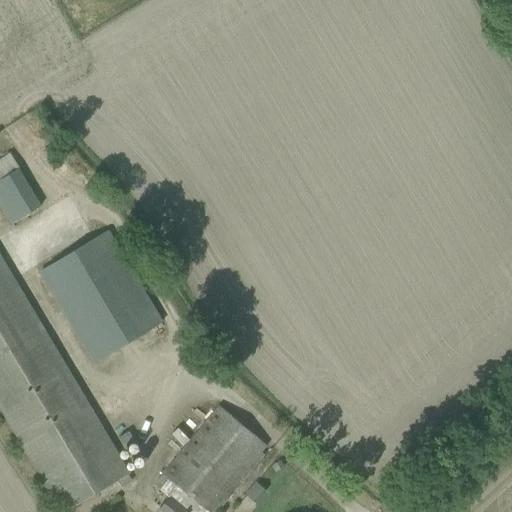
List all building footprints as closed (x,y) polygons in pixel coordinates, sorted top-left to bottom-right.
[(0,159),(0,205),(11,225),(39,206),(9,154),(0,159)] [(39,272),(94,363),(162,321),(107,231),(39,272)] [(0,411),(59,511),(66,511),(130,475),(0,254),(0,411)] [(154,484),(170,498),(179,487),(208,511),(215,511),(263,454),(260,452),(266,445),(219,405),(154,484)] [(208,511),(179,487),(170,498),(160,509),(163,511),(208,511)]
